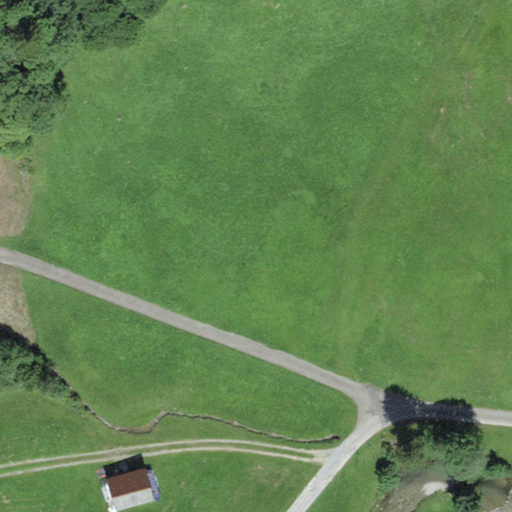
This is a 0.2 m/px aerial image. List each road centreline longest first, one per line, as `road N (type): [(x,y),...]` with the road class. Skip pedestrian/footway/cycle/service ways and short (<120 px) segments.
road 1 (track): [(0,257),(385,405)]
road 2 (track): [(335,468),(189,446),(0,474)]
